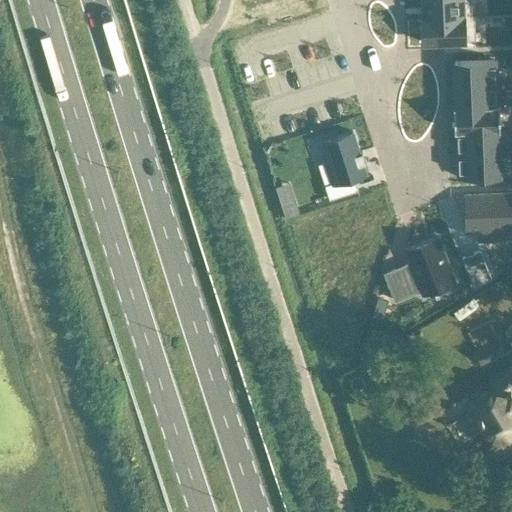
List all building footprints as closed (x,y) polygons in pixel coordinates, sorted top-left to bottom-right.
[(423,0),(424,17),(424,18),(472,16),(472,15),(471,0),(423,0)] [(424,17),(421,17),(422,42),(475,39),(474,15),(472,15),(472,16),(424,18),(424,17)] [(494,59),(454,61),(455,84),(495,83),(494,59)] [(495,83),(455,84),(456,106),(456,107),(496,106),(496,105),(495,83)] [(456,106),(453,106),(454,131),(457,131),(457,130),(497,128),(497,129),(500,129),(499,105),(496,105),(496,106),(456,107),(456,106)] [(497,128),(457,130),(457,131),(458,153),(498,151),(497,129),(497,128)] [(338,136),(322,140),(329,160),(329,161),(324,162),(330,183),(325,184),(329,198),(358,189),(354,177),(366,173),(363,162),(366,162),(362,151),(359,152),(353,131),(339,135),(339,134),(337,134),(338,136)] [(498,151),(458,153),(459,177),(499,175),(498,151)] [(511,192),(465,195),(466,230),(477,230),(478,235),(479,239),(498,238),(498,226),(511,225),(511,192)] [(295,202),(282,206),(285,217),(299,213),(295,202)] [(410,262),(384,272),(395,299),(421,289),(423,293),(455,280),(438,236),(405,248),(410,262)] [(480,249),(462,257),(473,285),(491,278),(480,249)] [(499,338),(474,352),(481,364),(506,350),(499,338)] [(494,387),(467,402),(493,446),(511,435),(511,397),(510,394),(511,392),(511,364),(489,378),(494,387)]
